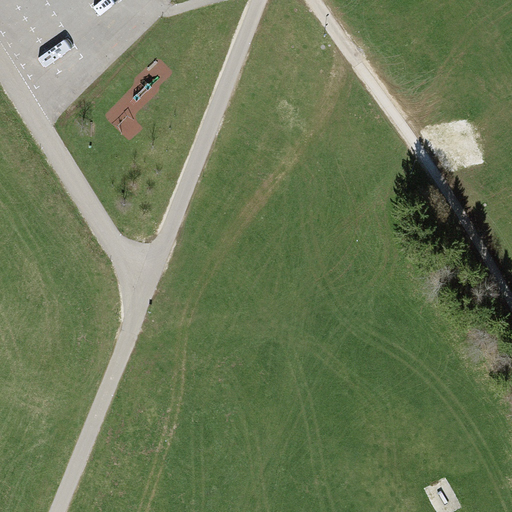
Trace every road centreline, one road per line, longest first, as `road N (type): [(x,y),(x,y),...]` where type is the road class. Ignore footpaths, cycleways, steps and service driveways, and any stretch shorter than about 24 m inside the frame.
road 1 (track): [(56,511),(256,0)]
road 2 (track): [(511,296),(424,144),(315,0)]
road 3 (track): [(142,292),(34,120)]
